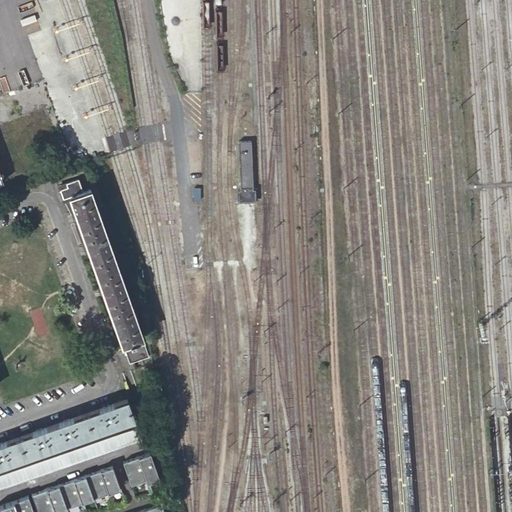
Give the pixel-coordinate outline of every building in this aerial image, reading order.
[(255,189),(252,140),(238,141),(241,189),(239,190),(239,201),(256,200),(256,189),(255,189)] [(0,160),(0,187),(8,184),(0,160)] [(124,343),(141,337),(143,336),(89,187),(82,190),(77,177),(65,181),(66,185),(58,187),(62,197),(70,194),(124,343)] [(148,355),(141,337),(124,343),(130,361),(148,355)] [(0,465),(135,416),(128,397),(0,443),(0,465)] [(144,423),(0,475),(0,490),(149,436),(144,423)] [(154,450),(127,460),(134,483),(148,478),(153,492),(156,491),(151,477),(162,473),(154,450)] [(116,464),(33,494),(39,511),(54,511),(57,511),(56,511),(60,511),(60,510),(83,501),(87,511),(91,511),(87,500),(110,492),(115,506),(119,504),(114,491),(124,487),(116,464)] [(35,511),(30,495),(0,505),(0,511),(35,511)]
